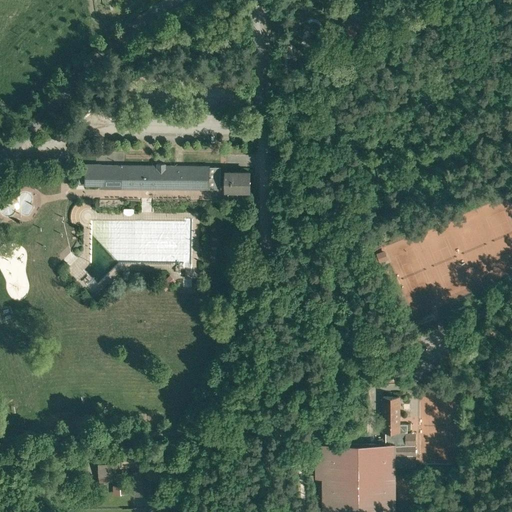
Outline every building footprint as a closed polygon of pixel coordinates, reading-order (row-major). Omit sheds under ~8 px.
[(354,27),(348,29),(352,38),(358,35),(354,27)] [(293,52),(290,40),(281,42),(284,58),(290,57),(289,52),(293,52)] [(101,164),(85,164),(85,184),(85,183),(100,183),(100,184),(101,184),(101,165),(101,164)] [(129,165),(101,165),(101,184),(100,184),(100,183),(100,187),(128,188),(128,182),(129,165)] [(210,167),(129,165),(128,182),(209,183),(209,185),(216,186),(216,174),(210,174),(210,167)] [(251,172),(226,172),(226,190),(251,190),(251,172)] [(252,270),(238,270),(238,282),(252,282),(252,270)] [(163,291),(174,281),(168,275),(157,285),(163,291)] [(400,395),(383,395),(383,430),(385,430),(399,431),(399,424),(400,395)] [(395,444),(395,467),(411,467),(411,434),(407,434),(407,424),(399,424),(399,431),(385,430),(385,444),(395,444)] [(317,479),(323,479),(323,511),(395,511),(395,467),(395,444),(385,444),(323,444),(323,455),(317,455),(317,479)] [(116,464),(98,465),(99,484),(107,484),(107,479),(117,478),(116,464)] [(151,472),(133,473),(134,497),(151,497),(151,472)] [(126,486),(113,486),(114,496),(127,495),(126,486)]
